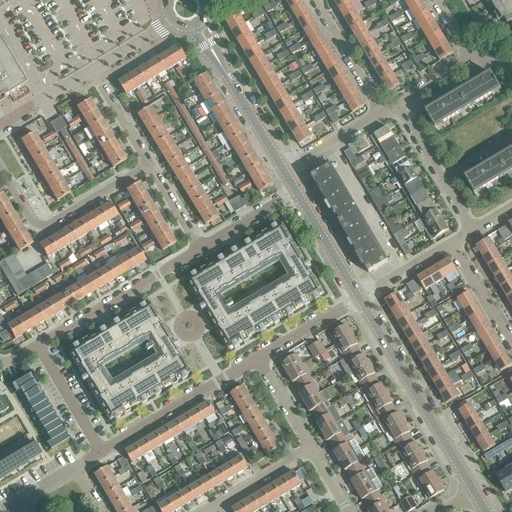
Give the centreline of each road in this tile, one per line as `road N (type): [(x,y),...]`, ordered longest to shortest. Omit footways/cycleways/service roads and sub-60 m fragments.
road 1 (tertiary): [(474,492),(358,298)]
road 2 (residential): [(148,164),(39,224),(0,165)]
road 3 (residential): [(199,248),(37,344)]
road 4 (residential): [(100,452),(257,358)]
road 5 (tertiary): [(284,170),(196,23)]
road 6 (residential): [(397,105),(472,61),(436,0)]
road 7 (residential): [(472,234),(397,105)]
road 8 (residential): [(406,272),(330,145)]
road 9 (residential): [(383,112),(313,0)]
road 10 (tertiary): [(358,298),(295,190)]
road 11 (residential): [(37,344),(100,452)]
road 12 (residential): [(206,511),(311,451)]
